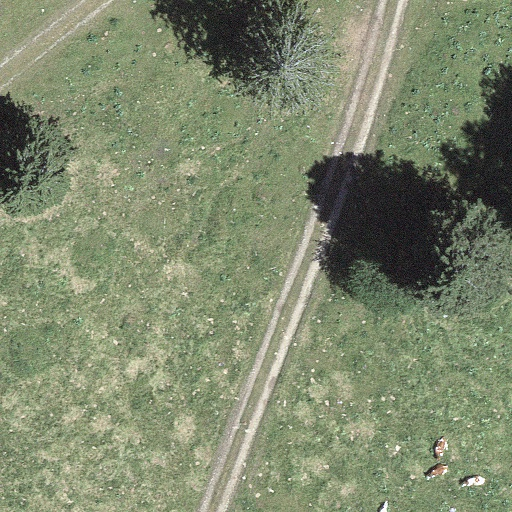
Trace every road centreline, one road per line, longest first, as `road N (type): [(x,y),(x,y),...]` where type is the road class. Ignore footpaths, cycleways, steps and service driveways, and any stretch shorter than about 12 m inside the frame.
road 1 (track): [(212,511),(360,117),(395,0)]
road 2 (track): [(0,78),(104,0)]
